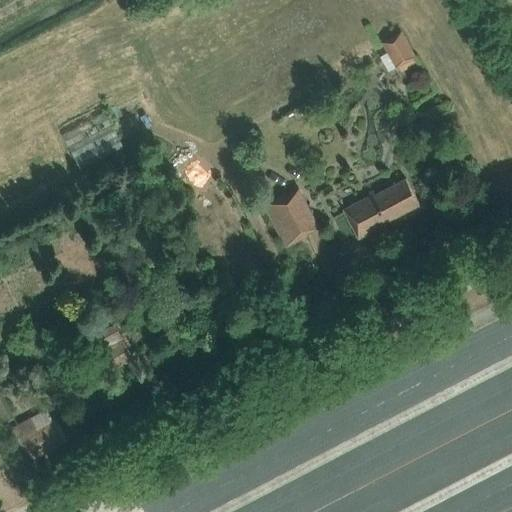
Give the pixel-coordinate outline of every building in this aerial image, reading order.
[(413,57),(416,56),(402,30),(382,41),(396,67),(400,66),(403,71),(416,63),(413,57)] [(123,146),(106,112),(63,134),(81,168),(123,146)] [(344,209),(349,219),(358,237),(389,221),(388,219),(419,203),(410,186),(406,178),(375,194),(374,193),(344,209)] [(319,227),(310,209),(298,187),(286,194),(285,192),(264,203),(277,228),(286,246),(307,235),(306,233),(319,227)] [(116,323),(94,334),(112,369),(134,358),(116,323)] [(5,400),(0,402),(0,420),(1,423),(14,416),(5,400)] [(66,440),(57,422),(55,418),(52,419),(47,409),(12,427),(19,441),(28,459),(66,440)] [(20,492),(27,487),(12,468),(5,473),(20,492)]
